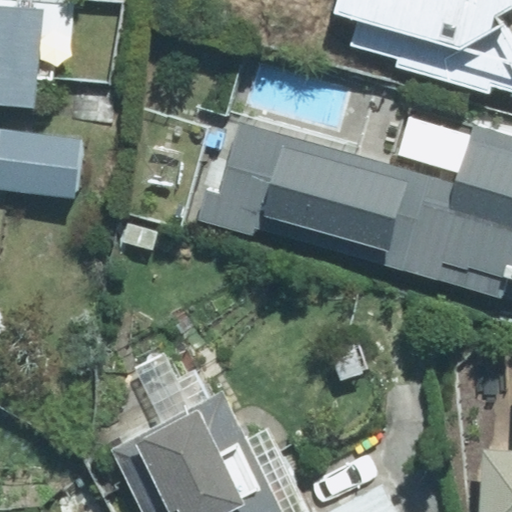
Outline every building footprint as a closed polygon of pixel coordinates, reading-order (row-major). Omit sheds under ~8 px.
[(370,13),(362,40),(409,52),(406,64),(511,91),(511,0),(354,0),(352,8),(370,13)] [(0,97),(44,102),(53,9),(0,4),(0,97)] [(467,179),(248,121),(229,189),(212,185),(203,219),(259,234),(261,224),(511,290),(511,131),(482,123),(467,179)] [(92,134),(8,126),(3,185),(86,193),(92,134)] [(299,511),(232,386),(118,447),(153,511),(299,511)] [(511,511),(511,444),(495,444),(491,511),(511,511)]
